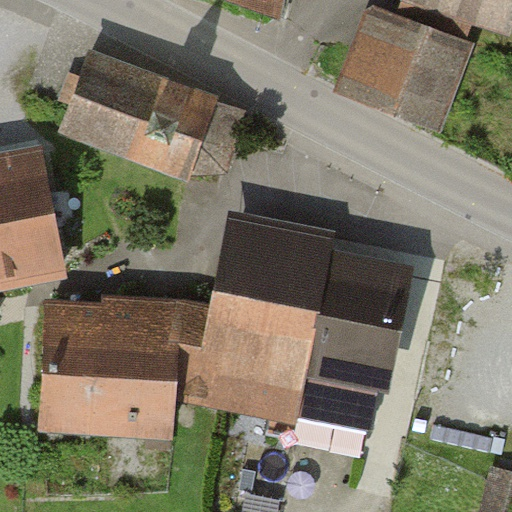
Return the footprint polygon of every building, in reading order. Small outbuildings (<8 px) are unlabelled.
[(511,0),(420,0),(511,27),(511,0)] [(458,124),(484,38),(384,8),(358,94),(458,124)] [(84,42),(55,129),(187,173),(226,173),(246,113),(217,87),(84,42)] [(0,287),(82,272),(60,149),(0,159),(0,287)] [(416,254),(232,217),(195,399),(380,436),(416,254)] [(191,298),(46,296),(44,422),(189,425),(191,298)] [(511,511),(511,472),(497,469),(486,511),(511,511)]
